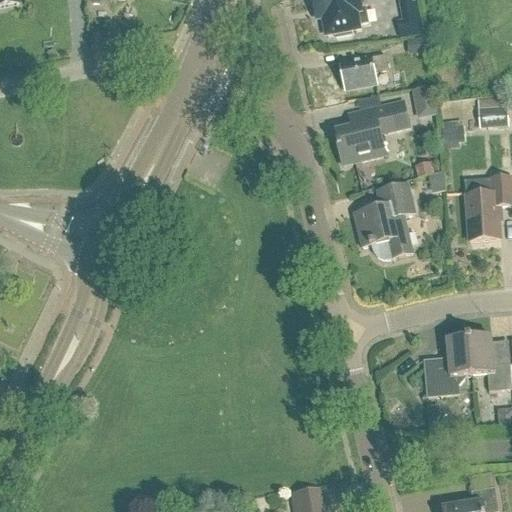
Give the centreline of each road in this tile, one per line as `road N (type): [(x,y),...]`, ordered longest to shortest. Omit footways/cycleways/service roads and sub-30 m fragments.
road 1 (unclassified): [(343,337),(292,130),(273,122)]
road 2 (residential): [(188,86),(122,63),(0,92)]
road 3 (residential): [(343,337),(511,301)]
road 4 (secondary): [(53,381),(85,345),(112,250)]
road 5 (residential): [(372,463),(511,451)]
road 6 (unclassified): [(372,463),(343,337)]
road 7 (secondary): [(89,262),(53,381)]
road 8 (secondary): [(0,492),(53,381)]
